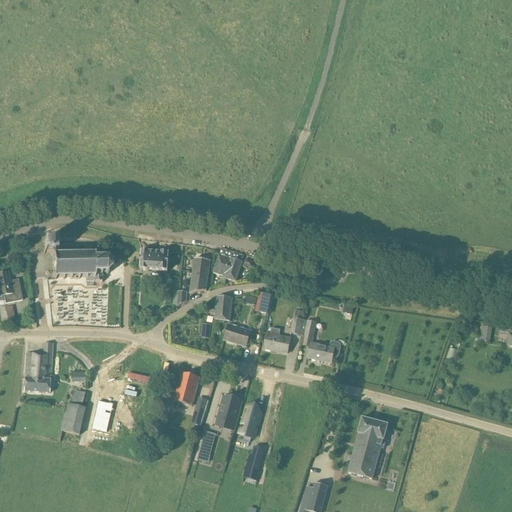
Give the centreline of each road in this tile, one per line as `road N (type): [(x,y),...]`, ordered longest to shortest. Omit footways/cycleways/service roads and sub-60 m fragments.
road 1 (unclassified): [(511,433),(147,342)]
road 2 (unclassified): [(254,248),(69,218),(0,239)]
road 3 (residential): [(147,342),(162,322),(212,294),(334,282),(348,268)]
road 4 (unclassified): [(511,304),(348,268)]
road 5 (unclassified): [(147,342),(91,333),(0,336)]
road 6 (unclassified): [(254,248),(302,137)]
